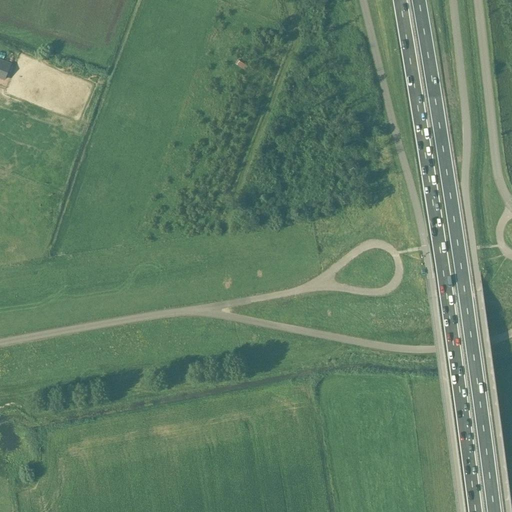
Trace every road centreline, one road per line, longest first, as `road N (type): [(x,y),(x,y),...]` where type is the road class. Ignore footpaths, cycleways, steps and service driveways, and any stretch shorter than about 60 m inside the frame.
road 1 (unclassified): [(362,0),(424,248),(460,511)]
road 2 (trunk): [(494,511),(418,0)]
road 3 (trunk): [(400,0),(476,511)]
road 4 (unclassified): [(508,511),(465,187),(453,0)]
road 5 (unclassified): [(435,350),(394,349),(200,309)]
road 6 (unclassified): [(511,206),(498,183),(476,0)]
road 7 (unclassified): [(200,309),(0,343)]
road 8 (unclassified): [(314,286),(356,251),(387,247),(399,267),(387,287),(335,287)]
